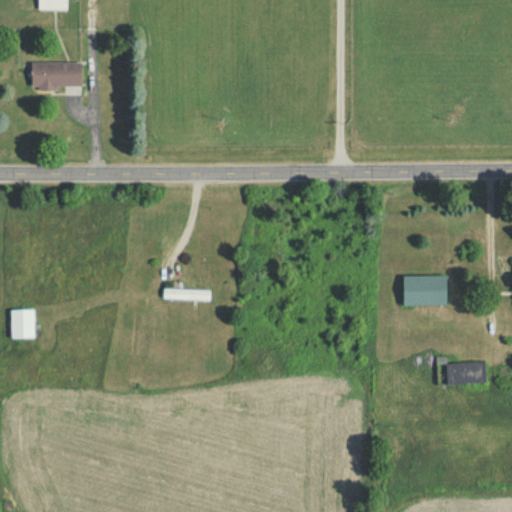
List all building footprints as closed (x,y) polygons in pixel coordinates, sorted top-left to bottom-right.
[(34,0),(35,15),(64,15),(64,0),(34,0)] [(28,92),(78,92),(78,66),(28,66),(28,92)] [(398,310),(442,310),(442,280),(398,280),(398,310)] [(207,304),(207,294),(159,294),(159,304),(207,304)] [(7,342),(31,342),(31,313),(7,313),(7,342)] [(483,366),(443,366),(443,388),(483,388),(483,366)]
